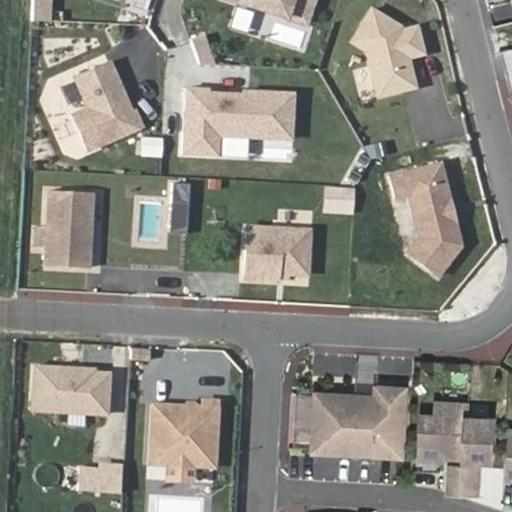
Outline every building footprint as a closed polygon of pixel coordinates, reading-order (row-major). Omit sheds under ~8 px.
[(50,0),(33,0),(33,16),(49,17),(50,0)] [(246,0),(310,21),(316,0),(246,0)] [(428,51),(421,24),(405,28),(404,24),(375,6),(355,39),(370,48),(374,63),(381,94),(419,85),(414,65),(410,62),(409,56),(428,51)] [(131,110),(127,101),(131,100),(113,58),(78,73),(92,105),(76,111),(91,147),(145,123),(138,107),(135,108),(131,110)] [(381,94),(374,63),(358,67),(365,98),(381,94)] [(59,79),(67,101),(81,96),(73,74),(59,79)] [(295,159),(299,91),(186,84),(181,152),(295,159)] [(135,108),(131,100),(127,101),(131,110),(135,108)] [(444,161),(393,173),(399,197),(412,193),(422,235),(410,250),(441,273),(464,243),(444,161)] [(174,179),(173,228),(189,228),(191,180),(174,179)] [(355,187),(336,186),(335,205),(355,206),(355,187)] [(92,190),(49,187),(45,263),(88,265),(92,190)] [(312,228),(250,224),(247,275),(282,278),(283,269),(299,270),(310,260),(312,228)] [(153,347),(129,346),(128,360),(152,361),(153,347)] [(34,360),(31,409),(111,415),(115,366),(34,360)] [(362,394),(362,391),(322,389),(319,448),(408,453),(412,385),(383,383),(382,392),(381,411),(380,422),(360,421),(362,394)] [(295,442),(312,443),(315,391),(298,390),(295,442)] [(382,392),(362,391),(362,394),(360,421),(380,422),(381,411),(382,392)] [(222,400),(152,395),(147,464),(217,469),(222,400)] [(427,412),(425,457),(449,459),(449,455),(470,457),(470,458),(498,459),(501,416),(473,414),(474,401),(442,400),(441,413),(427,412)] [(124,463),(80,461),(78,488),(122,490),(124,463)] [(469,464),(455,463),(453,490),(468,491),(468,492),(483,493),(485,466),(469,465),(469,464)]
